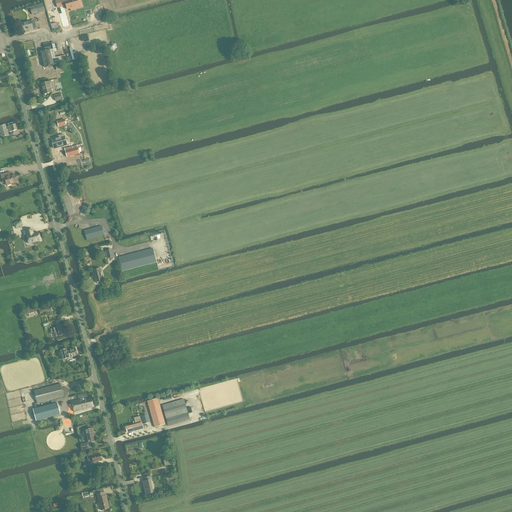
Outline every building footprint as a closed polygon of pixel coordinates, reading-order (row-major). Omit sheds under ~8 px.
[(67,10),(70,9),(80,6),(77,0),(72,0),(71,0),(70,0),(62,0),(63,3),(64,2),(65,5),(66,5),(67,10)] [(25,8),(26,11),(30,9),(32,15),(45,11),(43,3),(25,8)] [(48,7),(49,11),(54,12),(57,9),(56,5),(51,4),(48,7)] [(23,32),(33,29),(31,21),(21,24),(23,32)] [(57,65),(54,54),(53,49),(41,52),(44,68),(57,65)] [(44,94),(52,92),(49,82),(41,84),(44,94)] [(5,126),(0,127),(0,132),(2,138),(8,136),(7,133),(9,132),(17,130),(15,125),(10,126),(8,127),(6,128),(5,126)] [(59,138),(52,140),(54,149),(67,145),(64,135),(58,136),(59,138)] [(65,149),(67,158),(79,154),(77,146),(65,149)] [(10,173),(1,175),(3,183),(6,183),(7,186),(17,183),(17,182),(18,182),(17,178),(16,178),(15,175),(11,176),(10,173)] [(69,216),(74,214),(68,195),(63,197),(69,216)] [(87,240),(104,236),(102,226),(84,231),(87,240)] [(27,237),(25,237),(26,241),(28,240),(29,244),(33,243),(33,244),(34,245),(36,244),(37,243),(37,242),(41,241),(38,233),(34,234),(34,233),(33,233),(32,229),(25,231),(27,237)] [(107,259),(114,257),(111,249),(105,251),(107,259)] [(122,272),(156,263),(153,249),(118,258),(122,272)] [(96,283),(103,281),(100,269),(93,271),(96,283)] [(40,314),(52,312),(51,306),(39,309),(40,314)] [(55,328),(52,329),(54,333),(56,337),(59,336),(67,334),(64,325),(57,327),(57,329),(56,329),(55,328)] [(67,349),(59,351),(61,360),(64,360),(65,360),(67,360),(68,359),(70,358),(77,356),(76,349),(68,351),(67,349)] [(60,384),(34,391),(37,404),(51,401),(52,404),(57,402),(56,399),(64,397),(60,384)] [(84,399),(83,394),(77,396),(78,398),(80,398),(80,399),(71,402),(74,412),(94,407),(91,397),(84,399)] [(147,402),(155,428),(166,425),(158,399),(147,402)] [(168,426),(189,420),(184,400),(163,406),(168,426)] [(33,410),(36,421),(60,415),(57,403),(33,410)] [(126,428),(127,433),(143,429),(140,417),(134,418),(135,423),(134,424),(134,422),(132,422),(133,424),(130,425),(130,426),(126,428)] [(88,443),(96,442),(92,429),(85,430),(88,443)] [(92,455),(87,456),(89,467),(91,466),(90,463),(93,462),(93,463),(101,461),(100,455),(93,457),(92,455)] [(153,493),(150,481),(152,480),(151,477),(144,478),(145,481),(143,482),(144,485),(145,485),(145,489),(146,494),(153,493)] [(105,496),(104,492),(97,494),(101,511),(109,509),(106,496),(105,496)]
